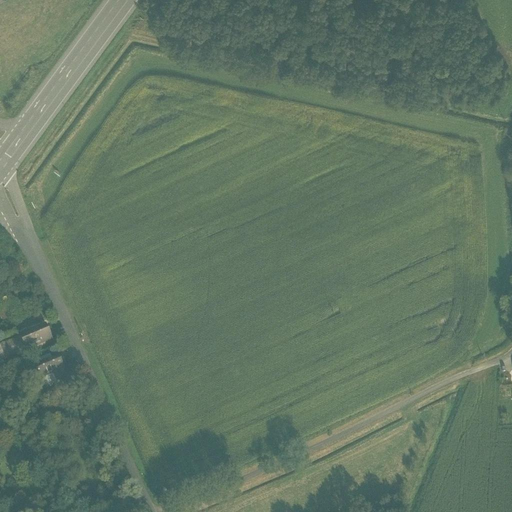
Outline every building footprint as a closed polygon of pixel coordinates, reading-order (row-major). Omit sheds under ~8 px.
[(46,327),(21,338),(26,351),(52,340),(46,327)] [(7,344),(13,357),(26,351),(21,338),(7,344)] [(7,344),(0,346),(0,362),(13,357),(7,344)] [(58,356),(33,367),(39,381),(43,389),(57,383),(53,374),(64,370),(58,356)] [(64,370),(53,374),(57,383),(67,379),(64,370)] [(25,371),(14,375),(21,394),(32,389),(25,371)]
